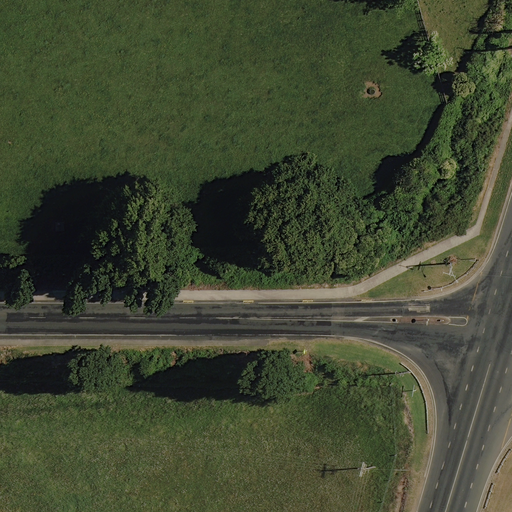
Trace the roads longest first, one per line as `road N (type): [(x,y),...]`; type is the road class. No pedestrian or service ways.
road 1 (unclassified): [(501,328),(466,320),(0,317)]
road 2 (secondary): [(446,511),(501,328)]
